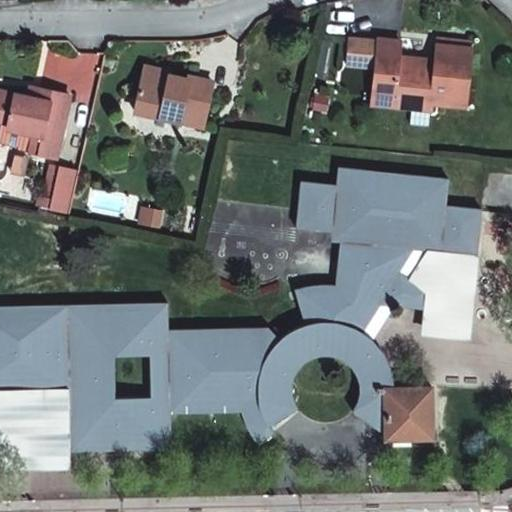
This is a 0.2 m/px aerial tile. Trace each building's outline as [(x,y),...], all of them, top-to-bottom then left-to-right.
[(375,67),(377,41),(348,38),(345,65),(375,67)] [(433,104),(465,107),(471,53),(436,49),(435,62),(434,67),(399,64),(399,58),(401,42),(378,39),(377,41),(375,67),(372,97),(433,104)] [(435,62),(399,58),(399,64),(434,67),(435,62)] [(141,71),(165,75),(165,71),(142,66),(141,71)] [(201,125),(210,82),(187,77),(186,80),(165,75),(141,71),(132,111),(201,125)] [(30,131),(25,149),(51,155),(66,93),(27,84),(24,94),(0,88),(0,117),(5,119),(3,125),(30,131)] [(432,112),(433,104),(372,97),(371,107),(432,112)] [(25,149),(30,131),(3,125),(5,119),(0,117),(0,139),(14,143),(13,146),(25,149)] [(72,168),(51,163),(43,196),(37,195),(34,203),(63,210),(72,168)] [(102,303),(0,305),(0,388),(68,386),(69,449),(106,449),(106,439),(133,439),(132,448),(168,447),(168,411),(241,411),(242,416),(245,422),(250,433),(258,443),(273,432),(267,425),(296,408),(292,399),(290,395),(290,391),(290,388),(292,376),(297,367),(299,364),(309,356),(319,354),(327,353),(338,355),(344,359),(351,366),(355,370),(357,377),(359,384),(359,390),(358,398),(355,404),(351,410),(384,434),(385,438),(431,437),(430,387),(393,388),(392,382),(391,372),(388,364),(381,350),(377,346),(369,337),(360,330),(378,303),(391,305),(424,308),(427,290),(397,271),(411,248),(467,254),(475,255),(481,209),(445,205),(447,178),(338,167),(335,185),(300,181),(295,227),(340,231),(335,285),(321,285),(312,286),(305,287),(294,289),(305,322),(295,326),(283,333),(277,338),(267,326),(230,327),(229,337),(203,338),(203,328),(166,329),(166,302),(129,302),(129,312),(103,313),(102,303)] [(139,223),(154,227),(158,212),(143,209),(139,223)] [(467,254),(411,248),(397,271),(427,290),(424,308),(422,335),(459,339),(467,254)] [(360,330),(369,337),(391,305),(378,303),(360,330)] [(68,386),(0,388),(0,451),(69,449),(68,386)]
